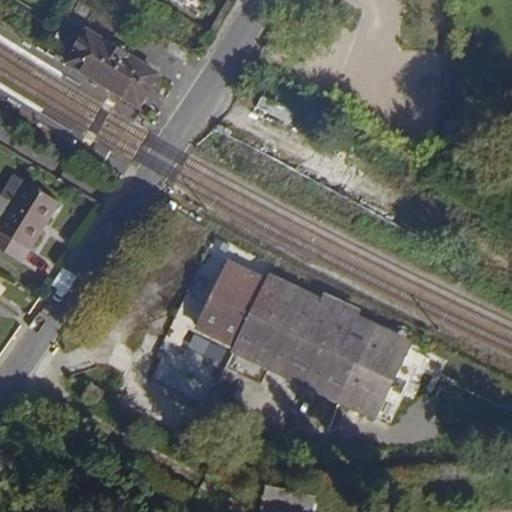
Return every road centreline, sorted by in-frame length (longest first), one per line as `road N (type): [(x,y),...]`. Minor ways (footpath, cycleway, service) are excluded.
road 1 (track): [(15,371),(157,469),(211,483),(461,434),(511,438)]
road 2 (tertiary): [(0,392),(149,181),(262,0)]
